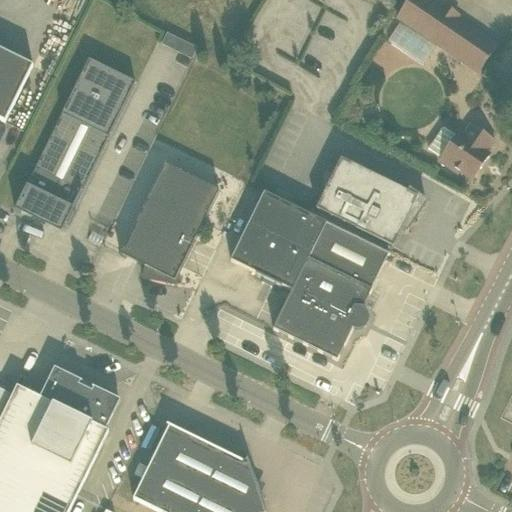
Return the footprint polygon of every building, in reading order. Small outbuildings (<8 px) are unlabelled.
[(409,0),(396,19),(397,20),(477,75),(496,47),(453,18),(455,15),(447,9),(445,12),(427,0),(409,0)] [(163,46),(176,53),(192,61),(197,51),(168,36),(163,46)] [(0,121),(5,124),(33,67),(0,50),(0,121)] [(15,211),(20,214),(23,208),(64,228),(135,84),(89,61),(15,211)] [(440,162),(458,175),(460,172),(473,181),(490,156),(486,154),(494,142),(471,127),(463,138),(459,135),(457,138),(443,129),(428,151),(441,160),(440,162)] [(405,234),(407,235),(409,231),(408,230),(426,203),(413,194),(413,193),(409,190),(408,192),(409,192),(408,194),(341,160),(316,211),(393,249),(402,231),(405,233),(405,234)] [(165,166),(120,256),(151,271),(149,282),(173,286),(219,192),(165,166)] [(264,194),(231,262),(256,275),(255,276),(264,280),(262,283),(272,288),(273,285),(282,289),(282,288),(292,292),(326,224),(264,194)] [(362,312),(387,262),(390,256),(326,224),(292,292),(273,331),(337,362),(354,329),(359,331),(364,329),(367,325),(368,320),(366,315),(362,312)] [(105,431),(120,402),(55,370),(41,399),(17,388),(0,422),(0,511),(69,511),(109,433),(105,431)] [(169,427),(169,428),(133,501),(156,511),(265,511),(246,455),(245,456),(246,462),(243,463),(169,427)] [(150,449),(157,431),(149,428),(142,446),(150,449)]
